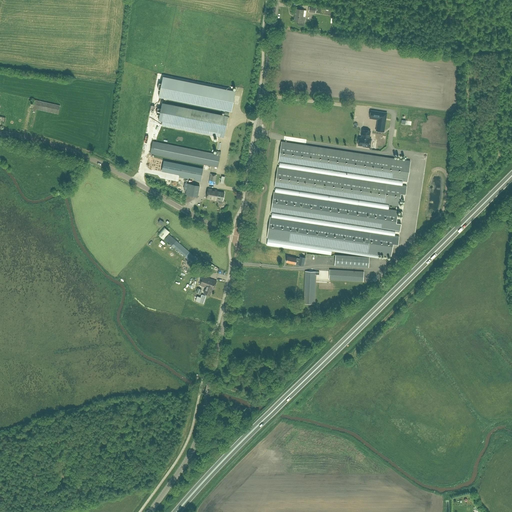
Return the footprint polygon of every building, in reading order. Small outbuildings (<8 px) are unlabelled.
[(296,9),(294,21),(297,22),(297,24),(304,25),(305,17),(303,17),(304,10),(296,9)] [(224,116),(162,103),(159,120),(221,132),(220,136),(224,137),(229,111),(230,111),(234,90),(163,76),(159,96),(225,110),(224,116)] [(34,99),(32,108),(58,114),(60,105),(34,99)] [(377,119),(376,131),(384,132),(386,112),(370,110),(369,118),(377,119)] [(363,146),(370,147),(371,139),(369,138),(370,131),(362,129),(361,136),(361,138),(359,137),(358,145),(363,146)] [(281,142),(278,162),(407,181),(410,161),(281,142)] [(190,161),(212,166),(213,159),(188,154),(188,157),(191,158),(190,161)] [(203,168),(181,164),(179,177),(189,179),(189,177),(195,178),(194,180),(200,181),(203,168)] [(278,167),(275,187),(399,206),(400,193),(405,194),(406,186),(278,167)] [(219,172),(211,170),(209,183),(216,185),(219,172)] [(188,184),(188,194),(199,193),(199,183),(193,183),(193,184),(188,184)] [(223,200),(224,193),(217,191),(217,190),(208,189),(206,198),(216,200),(216,199),(223,200)] [(274,192),(271,212),(400,231),(401,223),(396,223),(398,210),(274,192)] [(270,217),(267,237),(391,256),(393,244),(398,244),(399,236),(270,217)] [(163,237),(183,255),(183,254),(185,256),(185,257),(195,265),(198,261),(189,253),(189,252),(167,232),(163,237)] [(368,267),(369,257),(335,255),(334,265),(368,267)] [(303,265),(305,257),(300,256),(300,259),(287,256),(286,262),(303,265)] [(329,269),(329,279),(363,282),(364,272),(329,269)] [(316,272),(305,271),(304,303),(315,304),(316,275),(319,275),(319,272),(316,272)] [(215,285),(217,281),(210,279),(203,276),(200,285),(206,287),(204,293),(210,295),(212,289),(213,289),(215,285)] [(192,282),(193,283),(191,287),(193,288),(197,290),(196,292),(200,294),(202,289),(197,288),(200,280),(197,279),(194,278),(192,282)]
